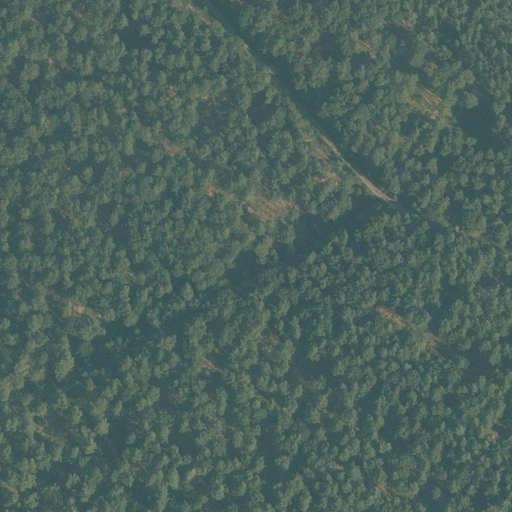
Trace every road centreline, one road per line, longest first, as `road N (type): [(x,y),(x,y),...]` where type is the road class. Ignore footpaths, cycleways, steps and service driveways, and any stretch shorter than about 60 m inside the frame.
road 1 (track): [(388,200),(0,427)]
road 2 (track): [(460,237),(360,177),(201,0)]
